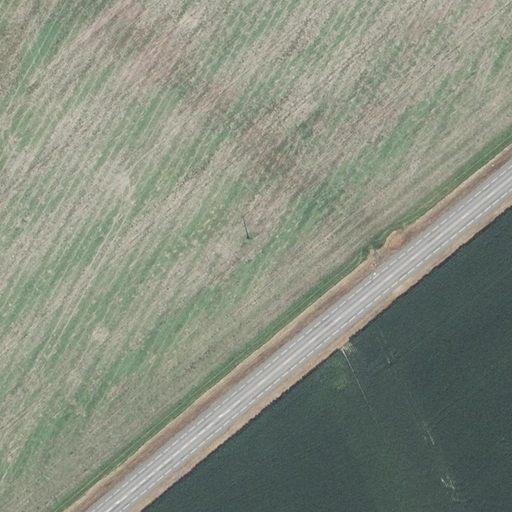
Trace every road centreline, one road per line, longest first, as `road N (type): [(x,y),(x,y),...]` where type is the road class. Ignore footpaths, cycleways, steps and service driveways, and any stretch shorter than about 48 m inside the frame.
road 1 (secondary): [(511,176),(105,511)]
road 2 (track): [(395,271),(81,0)]
